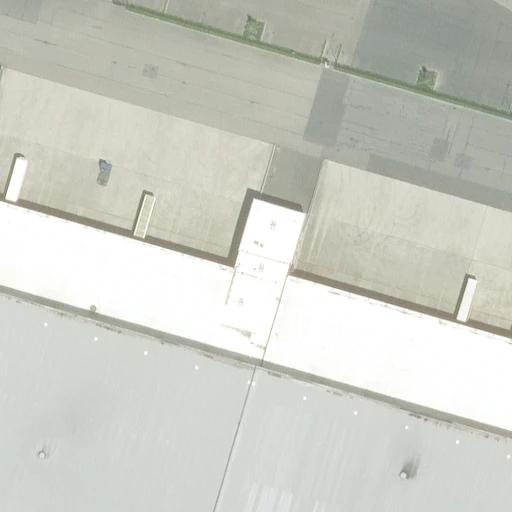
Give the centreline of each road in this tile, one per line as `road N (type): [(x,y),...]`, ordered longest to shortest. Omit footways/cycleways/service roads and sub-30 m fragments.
road 1 (unknown): [(29,44),(276,102)]
road 2 (unknown): [(276,102),(511,180)]
road 3 (unknown): [(327,0),(321,39),(296,97),(276,102)]
